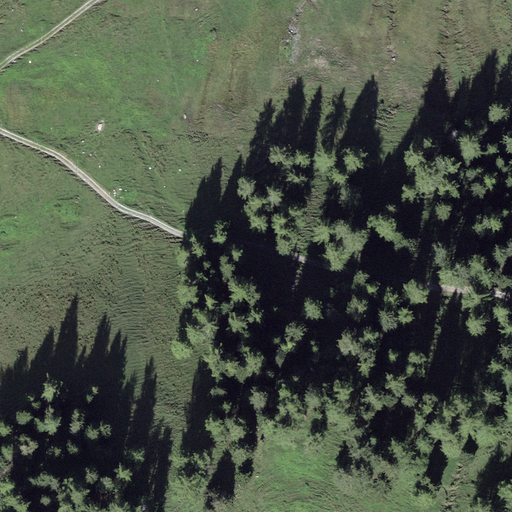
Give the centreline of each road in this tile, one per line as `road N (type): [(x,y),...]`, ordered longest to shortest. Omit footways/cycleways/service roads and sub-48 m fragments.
road 1 (track): [(511,331),(215,246),(0,127)]
road 2 (track): [(0,79),(100,0)]
